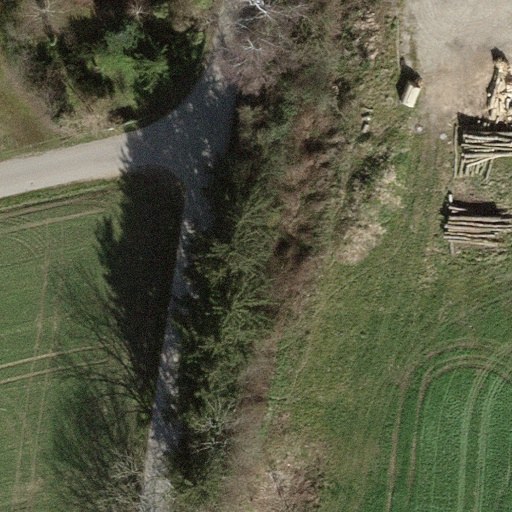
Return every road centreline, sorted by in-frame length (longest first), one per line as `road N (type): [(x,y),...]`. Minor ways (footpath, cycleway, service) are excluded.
road 1 (track): [(215,125),(159,511)]
road 2 (unclassified): [(243,0),(215,125),(0,178)]
road 3 (unknown): [(0,65),(13,92),(77,159)]
